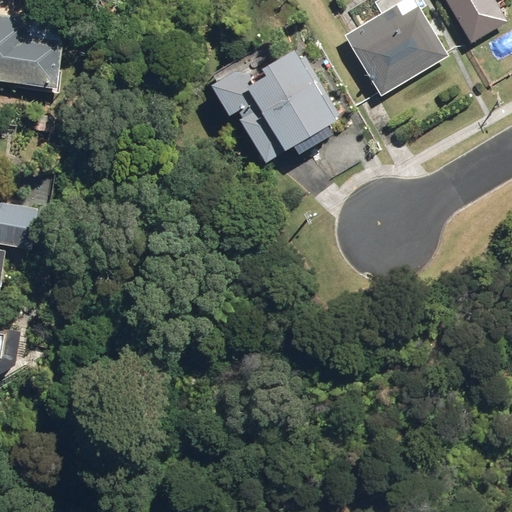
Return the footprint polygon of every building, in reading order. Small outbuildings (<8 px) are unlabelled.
[(382,97),(450,57),(415,0),(409,0),(346,37),(382,97)] [(444,0),(471,46),(510,24),(496,0),(444,0)] [(0,83),(55,92),(62,51),(25,45),(29,21),(0,16),(0,83)] [(266,166),(337,124),(335,120),(342,116),(306,57),(300,60),(295,52),(253,78),(236,73),(212,88),(231,118),(239,113),(244,120),(240,123),(266,166)] [(0,283),(5,251),(0,250),(0,242),(32,248),(39,208),(0,202),(0,283)] [(0,372),(16,365),(21,331),(0,328),(0,372)]
